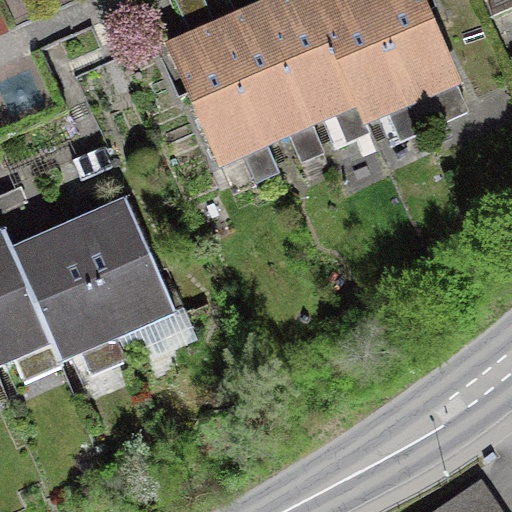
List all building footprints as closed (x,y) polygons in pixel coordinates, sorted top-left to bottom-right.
[(288,0),(262,11),(310,122),(355,103),(356,102),(316,10),(311,0),(288,0)] [(363,121),(409,101),(365,0),(338,0),(316,10),(356,102),(355,103),(363,121)] [(420,0),(365,0),(409,101),(456,81),(420,0)] [(217,31),(265,142),(310,122),(262,11),(217,31)] [(265,142),(217,31),(170,51),(218,162),(265,142)] [(125,202),(68,227),(117,339),(174,314),(125,202)] [(60,364),(117,339),(68,227),(11,252),(52,345),(60,364)] [(3,234),(0,234),(0,367),(52,345),(11,252),(3,234)] [(441,511),(489,511),(474,490),(441,511)]
